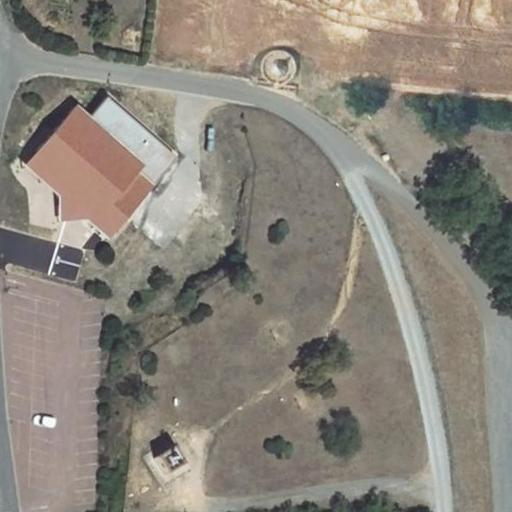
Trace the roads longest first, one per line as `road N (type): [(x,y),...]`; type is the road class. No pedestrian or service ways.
road 1 (residential): [(507,511),(498,320),(476,280),(383,181),(275,103),(250,94),(0,51)]
road 2 (track): [(446,511),(423,366),(391,261),(330,140)]
